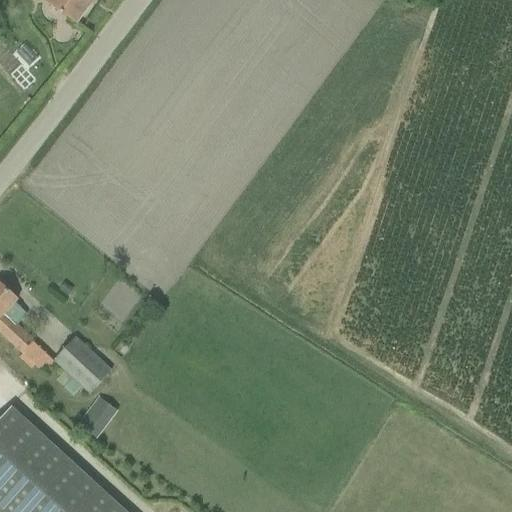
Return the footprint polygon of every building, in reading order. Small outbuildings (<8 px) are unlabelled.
[(39,0),(59,13),(75,25),(92,0),(39,0)] [(0,285),(0,332),(23,354),(19,359),(31,370),(34,367),(42,375),(54,362),(15,327),(26,315),(14,304),(17,301),(0,285)] [(76,340),(54,363),(89,396),(111,372),(76,340)] [(101,439),(120,411),(99,396),(80,424),(101,439)] [(122,511),(11,409),(0,420),(0,511),(122,511)]
